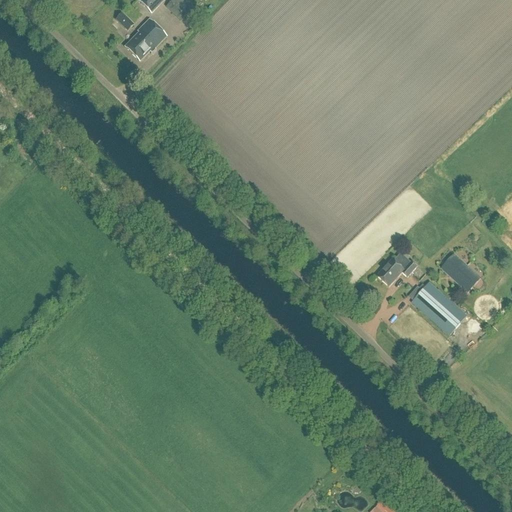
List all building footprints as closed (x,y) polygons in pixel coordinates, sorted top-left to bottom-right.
[(138,0),(136,2),(150,16),(165,0),(138,0)] [(173,0),(165,9),(180,24),(193,10),(183,0),(173,0)] [(121,14),(114,21),(121,27),(127,20),(121,14)] [(129,46),(143,60),(149,54),(150,55),(165,40),(148,23),(137,34),(139,36),(129,46)] [(481,280),(454,256),(441,271),(468,295),(481,280)] [(393,261),(377,278),(389,289),(402,275),(407,280),(418,269),(412,263),(404,272),(393,261)] [(412,304),(450,338),(467,318),(429,285),(412,304)] [(474,320),(469,326),(478,333),(482,328),(474,320)] [(458,346),(450,354),(454,358),(462,350),(458,346)]
